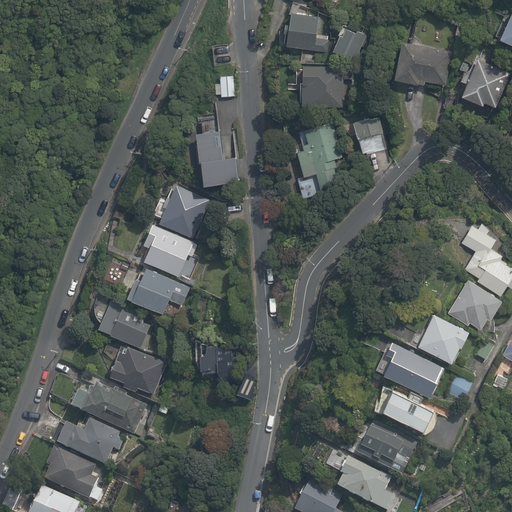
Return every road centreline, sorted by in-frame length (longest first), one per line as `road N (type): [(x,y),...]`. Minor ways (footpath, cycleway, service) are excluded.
road 1 (residential): [(0,475),(86,230),(189,0)]
road 2 (residential): [(511,201),(481,163),(437,146),(346,227),(306,286),(299,339),(276,354)]
road 3 (residential): [(241,0),(264,305),(276,354)]
road 4 (residential): [(276,354),(243,511)]
